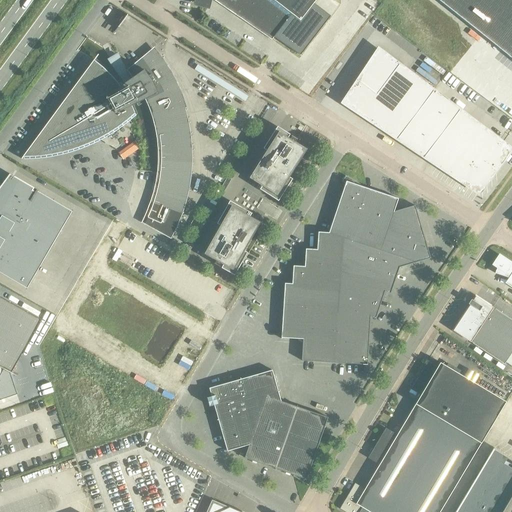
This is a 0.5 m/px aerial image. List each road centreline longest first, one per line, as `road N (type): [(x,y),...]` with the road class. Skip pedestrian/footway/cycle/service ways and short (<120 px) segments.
road 1 (unclassified): [(302,511),(183,450),(170,440),(171,425),(347,138)]
road 2 (unclassified): [(488,228),(304,511)]
road 3 (unclassified): [(347,138),(134,0)]
road 4 (unclassified): [(0,142),(103,0)]
road 5 (unknown): [(177,27),(168,49),(207,192)]
road 6 (unclassified): [(488,228),(347,138)]
road 7 (unknown): [(47,174),(67,156),(103,157),(137,188),(132,223)]
road 8 (unknown): [(207,192),(266,85)]
